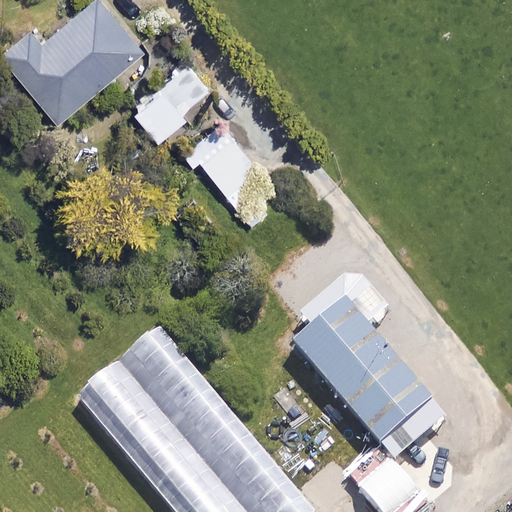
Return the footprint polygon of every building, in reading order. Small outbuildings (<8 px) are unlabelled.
[(142,50),(100,0),(90,0),(40,42),(29,29),(0,53),(56,121),(142,50)] [(208,92),(184,64),(132,109),(156,137),(208,92)] [(281,199),(219,120),(179,151),(189,164),(197,158),(249,224),(281,199)] [(433,406),(347,305),(296,349),(381,450),(433,406)] [(122,369),(242,511),(312,511),(163,334),(122,369)] [(242,511),(122,369),(81,403),(172,511),(242,511)] [(91,511),(33,442),(0,469),(0,507),(4,511),(91,511)] [(423,511),(429,507),(388,462),(357,490),(377,511),(423,511)]
